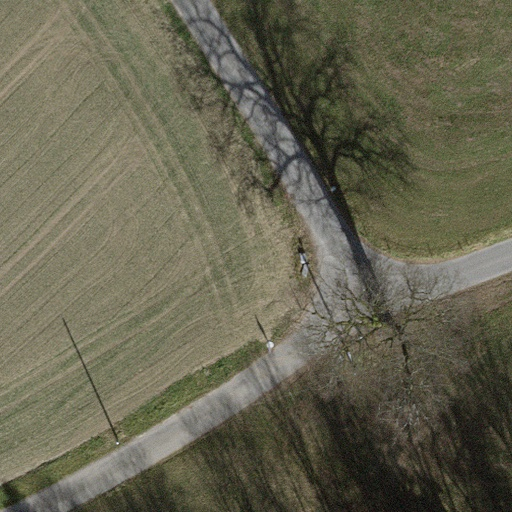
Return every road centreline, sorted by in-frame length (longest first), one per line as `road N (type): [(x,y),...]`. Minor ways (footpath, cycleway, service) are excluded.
road 1 (unclassified): [(31,511),(140,455),(371,307)]
road 2 (unclassified): [(371,307),(257,100),(191,0)]
road 3 (unclassified): [(371,307),(511,253)]
